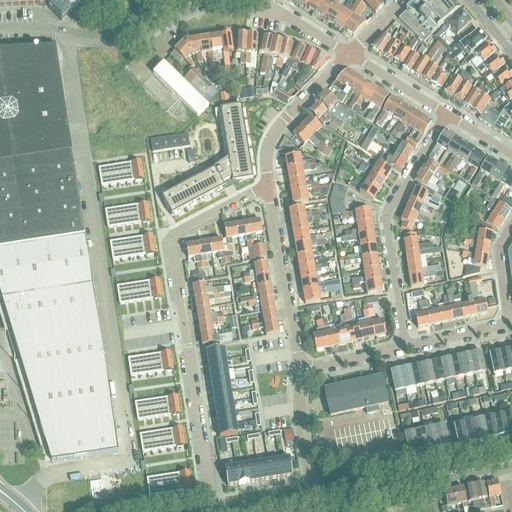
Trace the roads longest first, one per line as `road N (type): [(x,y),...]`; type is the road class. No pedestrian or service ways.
road 1 (residential): [(268,185),(175,235),(169,247),(215,511)]
road 2 (residential): [(404,346),(386,212),(444,117)]
road 3 (residential): [(300,369),(268,185)]
road 4 (residential): [(268,185),(266,146),(275,129),(350,54)]
road 5 (residential): [(0,27),(84,37),(138,33)]
road 6 (residential): [(313,506),(300,369)]
road 7 (residential): [(372,496),(502,468)]
